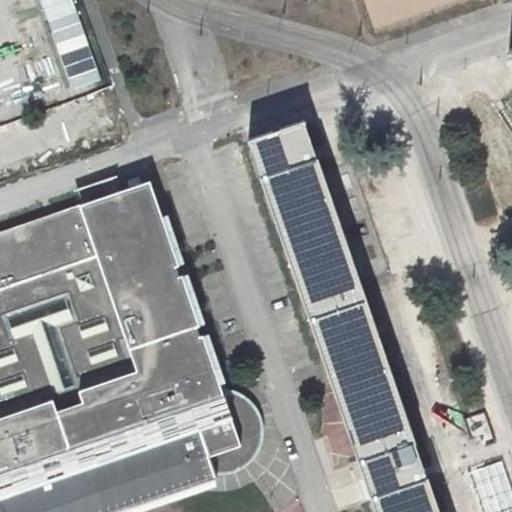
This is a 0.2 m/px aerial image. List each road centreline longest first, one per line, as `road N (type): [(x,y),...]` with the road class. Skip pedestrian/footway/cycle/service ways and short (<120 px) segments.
road 1 (residential): [(328,511),(197,133)]
road 2 (residential): [(0,200),(197,133)]
